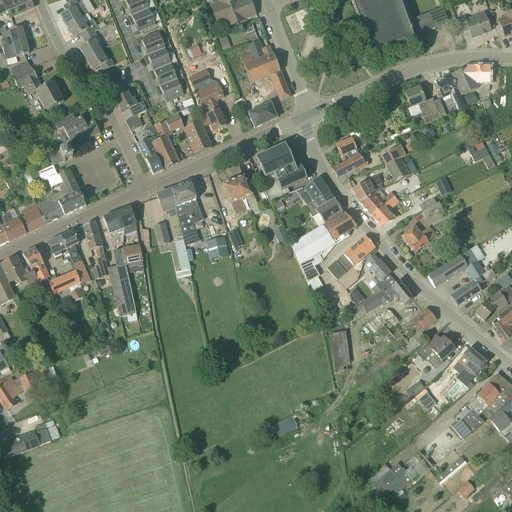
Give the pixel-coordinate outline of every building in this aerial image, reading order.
[(10,18),(33,8),(29,0),(23,0),(11,5),(8,0),(0,0),(0,16),(7,13),(10,18)] [(66,27),(81,19),(74,8),(77,6),(74,0),(63,7),(67,12),(60,16),(66,27)] [(127,0),(125,1),(129,10),(131,17),(149,10),(144,0),(127,0)] [(245,20),(256,16),(249,0),(239,0),(237,1),(236,0),(219,0),(218,1),(218,3),(210,6),(217,26),(226,22),(228,28),(245,21),(245,20)] [(443,9),(407,22),(398,0),(351,0),(372,58),(414,42),(412,37),(448,24),(443,9)] [(194,12),(204,7),(202,2),(191,6),(194,12)] [(131,17),(138,32),(155,25),(149,10),(131,17)] [(511,11),(502,15),(503,18),(497,20),(504,38),(511,36),(511,39),(511,11)] [(490,32),(483,13),(465,19),(464,17),(456,20),(461,34),(468,31),(471,39),(480,36),(481,36),(481,35),(485,34),(486,34),(485,34),(490,32)] [(80,34),(83,40),(94,33),(91,28),(87,30),(81,19),(66,27),(73,39),(80,34)] [(21,28),(1,34),(3,39),(10,37),(12,45),(25,41),(21,28)] [(86,60),(100,52),(94,41),(97,39),(94,33),(83,40),(86,45),(79,49),(86,60)] [(141,40),(145,49),(147,56),(165,49),(158,34),(141,40)] [(218,38),(221,45),(228,42),(225,35),(218,38)] [(25,41),(12,45),(3,48),(6,61),(9,60),(29,54),(25,41)] [(247,46),(250,53),(254,63),(262,59),(269,77),(270,76),(280,73),(272,55),(269,48),(262,51),(258,42),(247,46)] [(154,72),(171,65),(165,49),(147,56),(154,72)] [(99,67),(103,73),(113,66),(110,61),(107,62),(100,52),(86,60),(92,71),(99,67)] [(251,85),(269,77),(262,59),(254,63),(250,53),(240,58),(244,67),(251,85)] [(180,71),(189,67),(185,58),(176,61),(180,71)] [(21,75),(31,70),(28,63),(17,68),(21,75)] [(154,72),(157,80),(160,87),(177,80),(171,65),(154,72)] [(467,68),(451,75),(461,97),(477,90),(475,84),(481,84),(481,83),(490,83),(489,67),(467,67),(467,68)] [(31,70),(21,75),(13,79),(19,90),(23,88),(28,97),(36,92),(47,112),(63,103),(59,96),(61,95),(58,90),(56,91),(52,83),(41,89),(37,80),(31,69),(31,70)] [(206,71),(188,79),(192,88),(193,88),(210,80),(206,71)] [(280,102),(289,98),(290,98),(280,73),(270,76),(280,102)] [(461,97),(451,75),(443,78),(444,81),(436,85),(442,99),(450,95),(457,111),(465,108),(461,97)] [(160,87),(163,95),(166,103),(183,96),(177,80),(160,87)] [(223,116),(216,102),(224,98),(217,83),(210,80),(193,88),(195,94),(206,116),(200,119),(204,128),(210,125),(213,133),(226,127),(221,117),(223,116)] [(248,115),(254,129),(276,119),(272,111),(274,110),(271,104),(257,110),(248,88),(239,92),(248,115)] [(404,94),(410,108),(408,109),(411,117),(421,113),(426,125),(437,120),(440,119),(434,102),(425,105),(419,88),(404,94)] [(129,109),(133,118),(137,116),(146,112),(147,112),(142,102),(136,106),(133,100),(131,101),(127,93),(116,99),(122,113),(129,109)] [(464,98),(468,106),(475,102),(472,95),(464,98)] [(440,119),(445,116),(446,116),(444,113),(439,100),(434,102),(440,119)] [(489,100),(482,103),(485,109),(491,106),(489,100)] [(168,112),(174,109),(171,102),(165,104),(168,112)] [(63,128),(72,147),(99,134),(93,120),(85,124),(81,118),(75,121),(72,115),(55,124),(58,131),(63,128)] [(142,127),(137,116),(133,118),(125,122),(130,133),(142,127)] [(445,116),(440,119),(437,120),(439,125),(447,122),(445,116)] [(154,128),(160,141),(167,138),(172,136),(170,132),(183,126),(179,117),(154,128)] [(384,124),(379,120),(378,120),(377,121),(374,125),(380,129),(384,124)] [(470,120),(464,123),(467,129),(473,126),(470,120)] [(199,123),(183,130),(196,156),(211,149),(199,123)] [(158,139),(153,128),(143,132),(146,138),(147,141),(137,146),(145,161),(146,161),(153,176),(163,171),(149,143),(158,139)] [(160,141),(151,144),(163,171),(179,164),(167,138),(160,141)] [(358,155),(358,154),(351,139),(335,146),(340,157),(347,154),(349,159),(350,158),(358,155)] [(12,155),(20,151),(16,142),(8,146),(12,155)] [(414,142),(405,147),(407,153),(417,148),(414,142)] [(489,157),(484,148),(483,148),(481,144),(477,147),(479,151),(477,152),(482,160),(489,157)] [(284,145),(255,159),(267,185),(263,187),(270,202),(289,193),(287,189),(306,180),(301,167),(295,170),(284,145)] [(380,157),(385,166),(400,159),(405,157),(400,147),(380,157)] [(72,158),(68,148),(58,153),(63,163),(65,162),(64,161),(71,158),(71,159),(72,159),(72,158)] [(365,161),(362,163),(358,155),(350,158),(349,159),(349,160),(332,170),(337,179),(357,170),(358,172),(368,167),(365,161)] [(489,157),(482,160),(487,170),(494,166),(489,157)] [(400,159),(385,166),(395,184),(409,176),(400,159)] [(42,183),(47,181),(57,177),(53,167),(38,173),(42,183)] [(67,192),(76,188),(69,171),(57,177),(47,181),(50,189),(58,185),(63,183),(67,192)] [(245,199),(248,205),(252,213),(259,210),(253,195),(251,195),(244,178),(231,183),(235,192),(238,191),(242,200),(245,199)] [(307,207),(313,203),(317,209),(318,210),(333,200),(325,188),(319,179),(304,189),(302,190),(296,192),(304,202),(307,207)] [(452,193),(445,179),(435,184),(442,198),(452,193)] [(373,189),(369,180),(351,190),(358,203),(359,203),(374,195),(373,195),(380,192),(377,187),(373,189)] [(85,207),(76,188),(67,192),(63,183),(58,185),(62,192),(56,195),(55,194),(53,194),(52,194),(51,194),(50,194),(49,195),(48,196),(47,199),(48,201),(50,207),(58,203),(64,217),(85,207)] [(239,202),(242,200),(238,191),(235,192),(231,183),(222,187),(234,217),(244,213),(239,202)] [(196,224),(199,223),(203,221),(199,210),(189,184),(172,190),(176,208),(183,237),(184,240),(186,247),(202,241),(196,224)] [(157,196),(158,198),(164,213),(176,208),(172,190),(157,196)] [(394,195),(397,201),(406,196),(404,191),(394,195)] [(380,202),(374,195),(359,203),(371,216),(383,208),(394,199),(391,195),(388,198),(386,200),(385,198),(380,202)] [(422,212),(437,204),(434,198),(419,206),(422,212)] [(383,208),(371,216),(381,228),(393,221),(387,213),(392,209),(391,207),(397,202),(394,199),(383,208)] [(337,205),(333,200),(318,210),(317,209),(309,214),(312,218),(317,215),(324,225),(342,213),(337,205)] [(64,217),(58,203),(50,207),(48,201),(36,207),(45,226),(64,217)] [(275,211),(284,207),(281,201),(272,205),(275,211)] [(437,204),(422,212),(426,220),(443,211),(439,203),(437,204)] [(10,214),(0,220),(0,225),(8,243),(45,226),(36,207),(35,205),(22,211),(24,217),(14,222),(10,214)] [(136,224),(130,208),(118,212),(124,229),(124,236),(136,231),(135,224),(136,224)] [(124,229),(118,212),(103,218),(111,240),(118,238),(120,243),(124,242),(124,236),(124,229)] [(307,284),(308,283),(312,292),(322,286),(317,277),(319,276),(314,267),(322,262),(318,255),(349,237),(347,233),(356,228),(356,229),(357,229),(344,214),(323,227),(322,226),(289,245),(298,266),(307,284)] [(102,248),(94,222),(83,227),(90,251),(95,250),(98,259),(95,260),(98,268),(92,270),(95,281),(109,276),(107,269),(102,248)] [(0,246),(8,243),(0,225),(0,246)] [(164,225),(154,228),(159,247),(169,244),(164,225)] [(420,235),(413,227),(400,238),(414,254),(432,239),(425,231),(420,235)] [(273,232),(280,248),(290,244),(283,228),(273,232)] [(236,230),(228,234),(234,250),(243,246),(236,230)] [(66,250),(76,272),(79,285),(80,287),(81,286),(90,283),(74,246),(79,244),(73,231),(60,237),(60,238),(66,250)] [(186,247),(184,240),(183,237),(176,238),(177,242),(175,242),(181,272),(175,273),(176,280),(192,277),(186,247)] [(347,272),(375,249),(365,237),(337,260),(347,272)] [(60,253),(66,250),(60,238),(48,244),(55,259),(61,256),(60,253)] [(228,256),(224,238),(206,243),(210,260),(228,256)] [(142,262),(140,249),(139,247),(122,250),(125,266),(142,262)] [(476,248),(427,278),(434,289),(464,270),(470,279),(472,282),(485,274),(477,262),(483,259),(476,248)] [(35,277),(45,271),(42,265),(43,265),(34,250),(22,255),(28,269),(30,268),(35,277)] [(116,268),(107,269),(109,276),(120,318),(136,315),(125,266),(122,250),(113,252),(116,268)] [(365,258),(368,261),(373,267),(369,270),(376,277),(373,279),(377,285),(371,290),(375,297),(384,292),(384,293),(388,291),(381,283),(390,275),(379,262),(378,262),(371,254),(365,258)] [(37,280),(35,277),(30,268),(28,269),(22,272),(16,258),(1,265),(9,284),(17,279),(20,285),(26,281),(28,284),(37,280)] [(336,281),(346,273),(336,261),(326,269),(336,281)] [(0,306),(16,299),(7,283),(0,268),(0,306)] [(477,287),(495,276),(491,270),(485,274),(472,282),(449,297),(457,308),(481,292),(477,287)] [(52,297),(69,289),(75,302),(83,298),(78,289),(81,289),(81,286),(80,287),(79,285),(76,272),(56,280),(55,279),(54,278),(50,280),(45,271),(35,277),(37,280),(39,284),(46,281),(50,292),(52,297)] [(511,272),(507,276),(507,275),(493,285),(499,293),(511,283),(511,272)] [(398,283),(388,291),(384,293),(384,292),(375,297),(361,305),(346,313),(351,323),(366,314),(389,300),(390,301),(394,298),(395,298),(397,301),(399,299),(405,306),(412,300),(398,283)] [(511,291),(509,287),(498,295),(484,304),(474,315),(484,323),(495,310),(496,312),(507,305),(506,304),(511,300),(511,291)] [(364,300),(361,296),(355,301),(358,305),(364,300)] [(511,306),(499,316),(503,320),(511,313),(511,306)] [(95,309),(90,311),(92,319),(98,317),(95,309)] [(426,310),(404,328),(412,338),(407,343),(412,350),(425,340),(420,333),(436,321),(426,310)] [(326,322),(337,317),(334,311),(324,316),(326,322)] [(367,325),(374,333),(394,317),(389,312),(385,312),(367,325)] [(511,313),(503,320),(490,329),(502,345),(511,337),(511,333),(507,327),(511,323),(511,313)] [(0,342),(0,343),(10,337),(0,319),(0,342)] [(440,341),(435,336),(421,349),(428,357),(433,352),(436,356),(429,362),(436,370),(443,363),(442,361),(454,351),(443,338),(440,341)] [(108,346),(98,351),(101,357),(111,353),(108,346)] [(475,377),(485,364),(469,349),(454,369),(461,375),(465,369),(475,377)] [(83,357),(85,364),(92,361),(89,354),(83,357)] [(385,371),(379,363),(352,382),(358,390),(385,371)] [(0,402),(6,412),(7,411),(17,405),(12,398),(37,387),(36,386),(38,385),(33,373),(19,379),(13,382),(11,379),(0,386),(0,402)] [(432,469),(511,399),(511,390),(505,384),(506,383),(496,375),(481,389),(483,392),(468,406),(471,410),(457,423),(455,421),(419,453),(432,469)] [(421,383),(416,387),(415,385),(406,392),(407,394),(411,399),(412,399),(425,389),(421,383)] [(437,404),(428,393),(418,401),(427,413),(437,404)] [(505,416),(500,411),(489,421),(493,425),(499,433),(511,423),(505,416)] [(404,428),(402,426),(397,420),(390,425),(397,433),(404,428)] [(50,442),(58,439),(60,438),(56,427),(54,427),(52,421),(44,425),(35,428),(37,433),(34,434),(2,446),(7,459),(50,442)] [(460,457),(434,479),(440,486),(466,465),(460,457)] [(397,464),(389,471),(390,471),(369,489),(377,499),(381,496),(387,503),(391,500),(393,502),(403,493),(401,491),(412,482),(397,464)] [(484,503),(502,485),(498,480),(502,476),(498,473),(476,495),(484,503)] [(511,481),(501,493),(511,503),(511,481)] [(458,490),(465,498),(474,490),(467,482),(458,490)]
